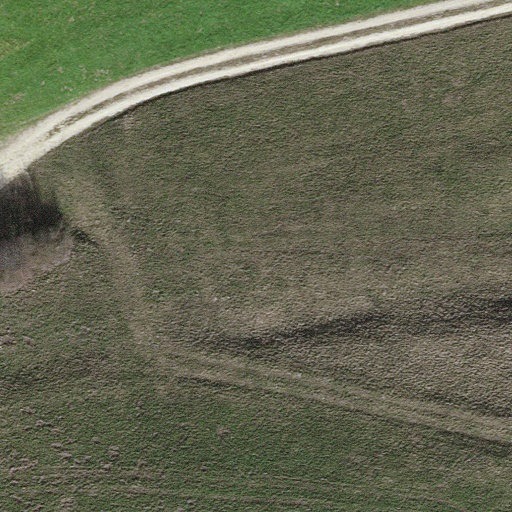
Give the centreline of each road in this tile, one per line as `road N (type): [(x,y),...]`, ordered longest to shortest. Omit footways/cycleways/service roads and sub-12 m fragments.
road 1 (track): [(511,447),(223,385),(177,366),(53,143)]
road 2 (track): [(503,0),(187,82),(53,143),(0,177)]
